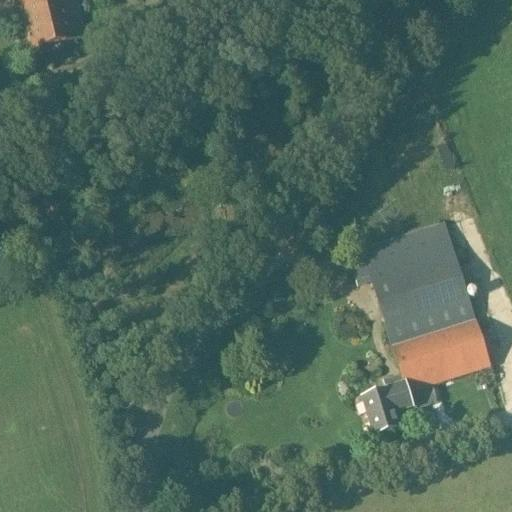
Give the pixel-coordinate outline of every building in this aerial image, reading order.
[(86,40),(75,0),(13,0),(17,12),(20,11),(30,54),(86,40)] [(62,176),(84,169),(68,96),(43,102),(62,176)] [(370,286),(392,351),(476,324),(445,226),(361,252),(370,286)] [(345,256),(355,290),(370,286),(361,252),(345,256)] [(492,372),(476,324),(392,351),(402,385),(406,399),(409,398),(492,372)] [(401,433),(396,418),(414,413),(409,398),(406,399),(402,385),(387,390),(388,394),(363,402),(375,441),(401,433)]
